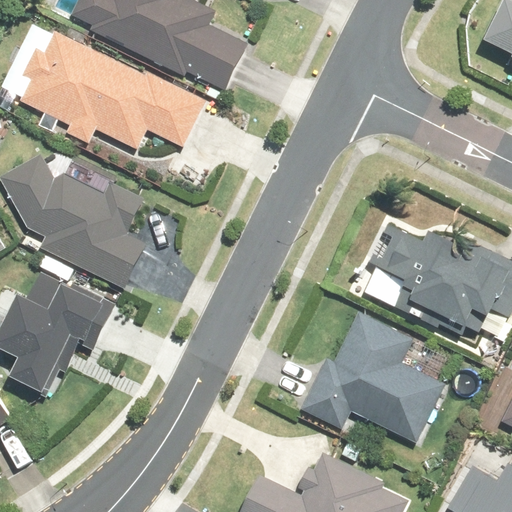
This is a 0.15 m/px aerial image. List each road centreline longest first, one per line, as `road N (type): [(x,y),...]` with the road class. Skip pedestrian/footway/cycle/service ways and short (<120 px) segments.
road 1 (residential): [(105,511),(199,373),(347,85)]
road 2 (residential): [(511,164),(347,85)]
